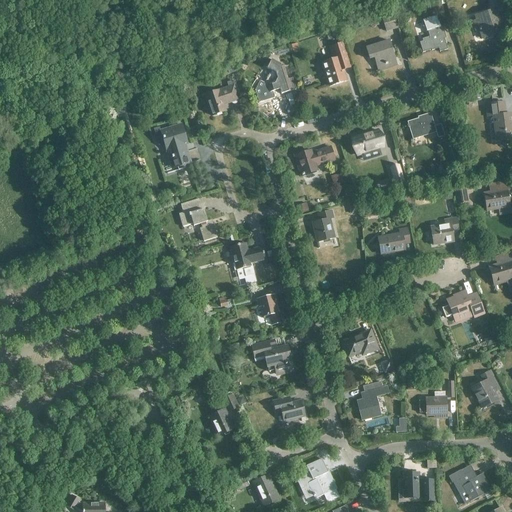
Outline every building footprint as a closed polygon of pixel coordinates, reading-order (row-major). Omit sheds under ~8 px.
[(482,39),(503,32),(496,10),(484,13),(486,19),(478,22),(478,21),(473,22),(475,31),(479,30),(482,39)] [(386,31),(397,28),(393,14),(382,18),(386,31)] [(440,52),(447,50),(443,36),(446,35),(443,26),(440,27),(436,16),(426,19),(430,30),(427,31),(429,37),(422,39),(423,42),(419,43),(423,53),(431,50),(432,51),(439,49),(440,52)] [(386,65),(396,62),(389,41),(366,48),(369,59),(376,57),(378,66),(377,66),(379,71),(387,69),(386,65)] [(351,68),(347,56),(343,43),(334,46),(337,59),(323,63),(330,87),(346,81),(343,71),(351,68)] [(288,46),(276,49),(278,55),(290,52),(288,46)] [(271,71),(261,89),(257,86),(255,90),(258,101),(270,98),(268,93),(280,90),(282,95),(296,90),(292,78),(287,80),(283,67),(271,60),(267,68),(271,71)] [(233,63),(226,65),(228,74),(236,71),(233,63)] [(226,82),(228,88),(219,91),(205,95),(212,116),(225,112),(222,103),(230,100),(230,102),(231,102),(232,103),(233,104),(235,104),(236,103),(237,102),(237,100),(238,100),(234,90),(240,88),(237,78),(226,82)] [(496,142),(511,139),(511,121),(511,114),(505,115),(504,102),(485,105),(487,117),(493,117),(496,142)] [(121,106),(113,109),(116,117),(124,115),(121,106)] [(438,138),(444,136),(441,124),(434,126),(430,114),(421,116),(422,118),(407,123),(413,140),(436,133),(438,138)] [(181,125),(160,132),(166,151),(169,150),(175,168),(190,164),(187,152),(185,152),(183,146),(187,145),(181,125)] [(352,139),(357,156),(364,153),(365,154),(368,153),(368,152),(382,148),(377,131),(352,139)] [(327,163),(334,161),(330,148),(311,154),(310,151),(294,156),(300,176),(316,171),(314,164),(326,160),(327,163)] [(403,182),(398,167),(390,169),(395,184),(403,182)] [(507,193),(511,191),(511,186),(511,182),(495,185),(497,193),(484,195),(486,211),(509,207),(507,193)] [(456,205),(469,203),(466,190),(454,192),(456,205)] [(204,241),(217,237),(212,220),(207,221),(206,217),(205,217),(202,209),(190,213),(188,204),(182,206),(184,213),(179,214),(183,226),(192,224),(193,226),(200,224),(202,228),(200,228),(204,241)] [(329,219),(332,218),(331,211),(318,215),(319,221),(312,223),(317,243),(334,239),(329,219)] [(458,235),(458,232),(455,218),(445,220),(445,225),(431,228),(434,245),(453,242),(452,236),(458,235)] [(403,245),(409,244),(407,229),(399,230),(400,234),(378,238),(381,255),(405,251),(403,245)] [(245,244),(230,248),(236,271),(243,269),(247,284),(255,282),(250,263),(265,260),(261,247),(247,251),(245,244)] [(511,253),(495,258),(497,266),(489,268),(494,285),(511,280),(511,253)] [(449,305),(441,308),(445,318),(452,315),(453,317),(471,310),(475,318),(484,314),(476,293),(467,297),(465,293),(446,300),(449,305)] [(277,313),(276,314),(274,307),(277,307),(274,295),(257,300),(259,307),(262,307),(264,317),(269,316),(271,326),(280,323),(277,313)] [(362,355),(378,349),(370,330),(342,342),(348,357),(361,352),(362,355)] [(286,373),(293,371),(290,359),(291,358),(290,354),(289,353),(288,349),(285,347),(276,350),(273,341),(251,346),(254,357),(264,355),(268,372),(275,370),(275,373),(286,370),(286,373)] [(381,364),(385,372),(393,369),(390,360),(381,364)] [(482,409),(498,401),(492,390),(498,387),(490,372),(481,377),(484,382),(471,389),(482,409)] [(375,397),(388,393),(386,387),(364,393),(366,399),(356,401),(362,421),(380,416),(375,397)] [(228,412),(238,408),(232,395),(222,400),(228,412)] [(284,421),(304,416),(300,402),(286,405),(285,399),(273,402),(276,413),(281,412),(284,421)] [(426,399),(426,401),(419,401),(419,413),(426,413),(426,416),(439,415),(439,419),(446,418),(445,399),(426,399)] [(219,437),(234,430),(224,410),(209,417),(219,437)] [(339,497),(335,490),(337,489),(329,472),(328,473),(321,460),(306,466),(309,474),(296,480),(301,490),(304,489),(304,491),(310,488),(315,499),(324,495),(327,502),(339,497)] [(435,469),(435,461),(426,461),(427,469),(435,469)] [(465,505),(492,491),(483,474),(476,478),(472,472),(464,477),(461,471),(449,477),(452,484),(453,483),(465,505)] [(422,481),(418,481),(418,474),(404,474),(404,496),(419,496),(419,494),(422,494),(422,499),(433,499),(433,480),(422,481)] [(263,507),(279,500),(268,476),(253,483),(263,507)] [(105,511),(106,505),(83,505),(83,506),(79,503),(80,501),(73,496),(67,507),(74,511),(76,509),(81,511),(105,511)]
